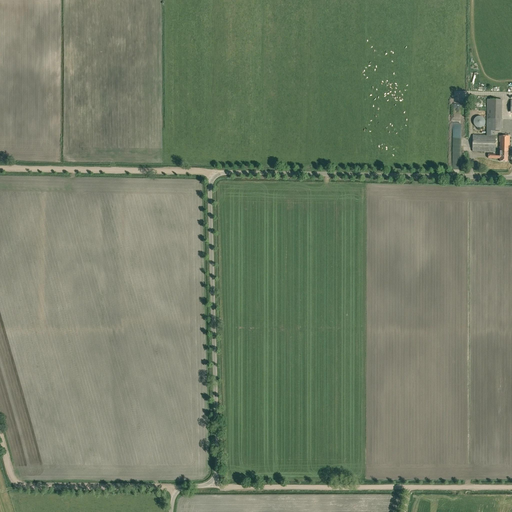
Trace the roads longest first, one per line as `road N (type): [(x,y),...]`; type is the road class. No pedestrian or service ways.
road 1 (unclassified): [(210,482),(213,177)]
road 2 (track): [(210,482),(511,486)]
road 3 (unclassified): [(511,177),(213,177)]
road 4 (track): [(0,168),(213,177)]
road 5 (track): [(177,490),(20,485),(0,436)]
